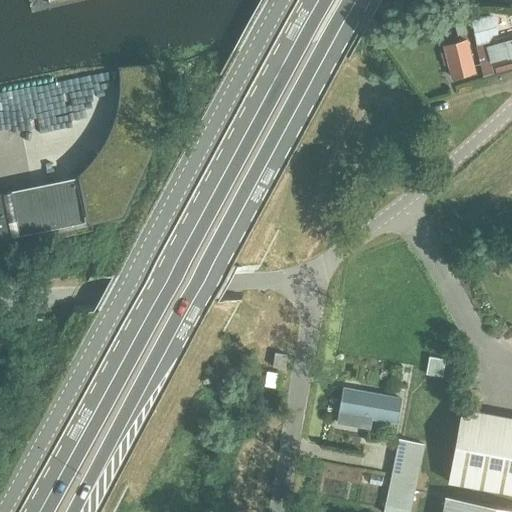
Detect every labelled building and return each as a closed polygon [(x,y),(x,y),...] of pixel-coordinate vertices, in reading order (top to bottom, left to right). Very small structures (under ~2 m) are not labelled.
[(46,0),(48,8),(106,0),(46,0)] [(491,15),(471,20),(475,46),(480,66),(483,76),(484,76),(491,74),(483,45),(491,42),(490,37),(498,35),(491,15)] [(464,21),(455,23),(458,34),(467,32),(464,21)] [(475,71),(467,40),(444,46),(445,52),(441,53),(443,62),(448,60),(453,78),(475,71)] [(491,61),(511,54),(511,40),(487,47),(491,61)] [(0,238),(85,221),(76,177),(0,192),(0,238)] [(273,351),(271,364),(283,366),(286,353),(273,351)] [(427,356),(424,373),(440,376),(443,359),(427,356)] [(339,411),(337,422),(369,427),(371,417),(385,419),(396,421),(401,396),(386,393),(344,385),(339,411)] [(511,433),(470,425),(460,475),(511,485),(511,433)] [(410,511),(423,442),(398,438),(386,503),(384,511),(410,511)] [(443,511),(511,511),(511,506),(447,495),(443,511)]
